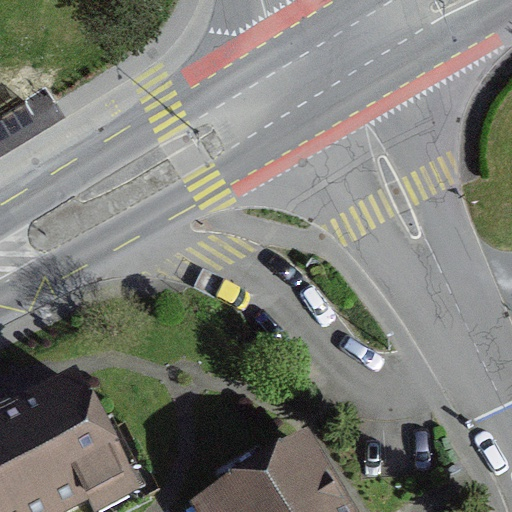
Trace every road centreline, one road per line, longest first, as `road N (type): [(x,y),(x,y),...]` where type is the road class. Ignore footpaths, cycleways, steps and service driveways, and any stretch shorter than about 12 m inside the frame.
road 1 (residential): [(334,61),(511,425)]
road 2 (secondary): [(0,257),(334,61)]
